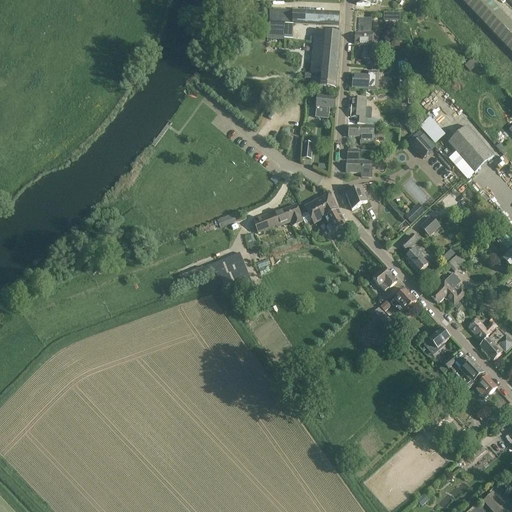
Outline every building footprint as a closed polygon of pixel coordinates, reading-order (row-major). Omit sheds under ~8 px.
[(511,24),(488,0),(460,0),(511,54),(511,24)] [(339,26),(340,14),(270,11),(270,22),(339,26)] [(285,25),(268,24),(267,41),(284,42),(285,25)] [(336,90),(341,35),(315,33),(312,75),(306,74),(305,79),(312,79),(312,75),(320,76),(319,89),(336,90)] [(367,57),(375,58),(377,35),(356,34),(355,45),(368,46),(367,57)] [(473,59),(464,66),(470,73),(478,65),(473,59)] [(352,89),(362,90),(367,90),(367,91),(377,92),(379,72),(366,71),(366,77),(353,76),(352,89)] [(288,90),(283,95),(288,100),(293,95),(288,90)] [(329,109),(334,109),(335,99),(318,97),(316,107),(317,108),(316,118),(328,119),(329,109)] [(358,125),(364,126),(364,127),(379,128),(380,121),(371,120),(372,110),(370,108),(366,107),(366,100),(352,99),(350,118),(358,119),(358,125)] [(421,122),(425,126),(422,128),(436,143),(444,136),(430,121),(429,122),(426,118),(421,122)] [(411,121),(405,126),(412,135),(418,130),(411,121)] [(361,142),(364,142),(373,143),(374,129),(350,127),(349,138),(361,139),(361,142)] [(449,162),(467,181),(494,158),(467,127),(448,144),(458,155),(449,162)] [(279,146),(279,147),(283,148),(288,150),(292,139),(283,136),(279,146)] [(420,140),(412,148),(424,161),(433,153),(420,140)] [(305,144),(303,159),(312,160),(313,145),(305,144)] [(348,151),(347,160),(357,161),(360,161),(371,162),(372,153),(366,153),(360,152),(358,152),(348,151)] [(346,173),(362,174),(362,177),(372,178),(373,164),(347,163),(346,173)] [(385,191),(381,194),(383,197),(385,199),(397,190),(393,185),(385,191)] [(361,189),(346,195),(352,211),(367,204),(361,189)] [(308,213),(301,217),(305,225),(312,221),(315,225),(325,219),(337,210),(329,196),(329,195),(317,202),(306,209),(308,213)] [(418,204),(405,217),(411,225),(425,212),(418,204)] [(253,222),(258,233),(278,224),(283,221),(284,224),(291,221),(292,225),(302,220),(296,206),(272,216),(272,214),(253,222)] [(337,210),(325,219),(333,233),(337,230),(346,225),(337,210)] [(244,220),(240,211),(217,221),(220,230),(233,224),(244,220)] [(441,228),(431,218),(420,228),(430,238),(441,228)] [(254,234),(246,236),(250,251),(259,248),(254,234)] [(418,243),(413,237),(402,247),(408,253),(418,243)] [(265,243),(261,247),(264,251),(269,247),(265,243)] [(418,274),(426,267),(428,266),(415,251),(413,253),(405,259),(418,274)] [(511,251),(503,260),(511,269),(511,251)] [(229,292),(230,293),(252,283),(240,254),(205,269),(205,268),(180,278),(184,287),(215,274),(218,279),(221,278),(227,293),(229,292)] [(268,260),(257,264),(259,269),(270,265),(268,260)] [(380,288),(385,293),(389,289),(389,290),(397,283),(385,270),(373,281),(380,288)] [(366,273),(360,277),(365,283),(370,279),(366,273)] [(450,279),(436,292),(431,297),(438,305),(445,298),(454,307),(466,296),(461,291),(457,295),(448,285),(452,281),(450,279)] [(405,290),(397,298),(391,304),(399,313),(403,309),(406,312),(417,302),(405,290)] [(391,308),(387,303),(381,308),(385,313),(391,308)] [(459,303),(454,308),(458,312),(462,307),(459,303)] [(380,308),(376,312),(386,324),(390,320),(380,308)] [(477,321),(475,322),(468,329),(482,343),(498,329),(493,324),(486,330),(477,321)] [(442,330),(434,337),(430,341),(438,350),(450,339),(442,330)] [(506,355),(511,349),(511,342),(506,336),(504,337),(499,331),(480,348),(493,362),(504,352),(506,355)] [(453,359),(444,366),(442,368),(446,373),(457,364),(453,359)] [(457,364),(462,369),(464,367),(467,364),(462,359),(457,364)] [(469,373),(466,376),(460,381),(468,390),(475,384),(474,382),(483,373),(471,361),(464,367),(469,373)] [(497,389),(487,378),(478,385),(481,388),(477,391),(485,399),(489,396),(497,389)] [(449,401),(443,407),(447,411),(453,405),(449,401)] [(489,404),(476,416),(481,422),(494,411),(489,404)] [(422,427),(429,435),(445,420),(438,411),(422,427)] [(474,462),(482,455),(486,452),(481,446),(479,447),(477,444),(467,453),(474,462)] [(484,502),(492,511),(509,511),(506,508),(493,494),(484,502)]
